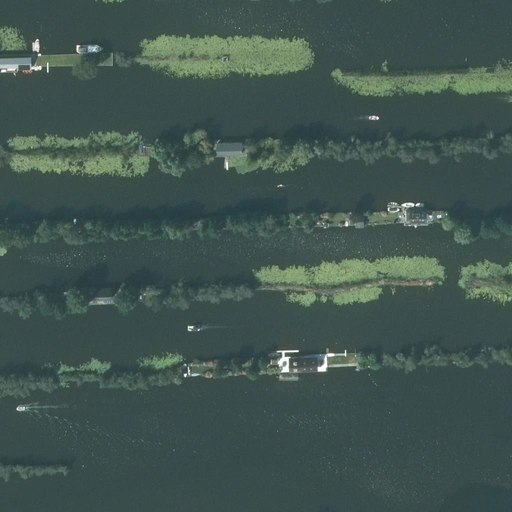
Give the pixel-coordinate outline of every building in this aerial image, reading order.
[(30,57),(0,57),(0,68),(31,68),(30,57)] [(242,141),(217,142),(218,153),(243,152),(242,141)] [(425,210),(405,211),(405,220),(425,219),(425,210)] [(111,287),(85,288),(86,300),(112,299),(111,287)] [(317,355),(288,356),(288,372),(318,370),(317,355)]
